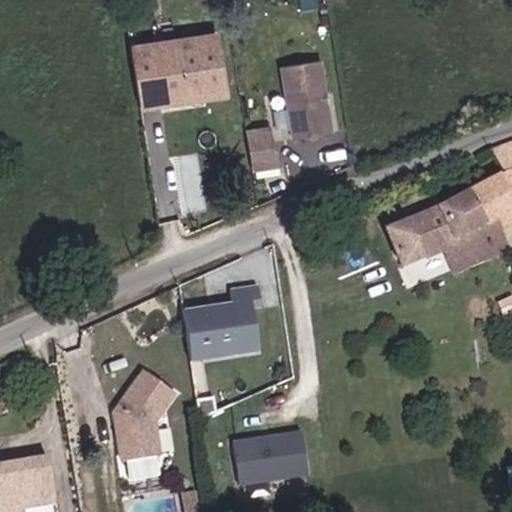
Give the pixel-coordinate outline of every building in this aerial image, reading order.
[(219,90),(209,32),(125,48),(135,105),(155,102),(153,92),(197,84),(199,94),(219,90)] [(331,133),(317,62),(278,69),(292,141),(331,133)] [(277,163),(274,148),(271,146),(268,124),(243,129),(250,168),(277,163)] [(482,228),(503,217),(511,212),(511,146),(493,154),(504,179),(468,195),(482,228)] [(510,250),(503,217),(482,228),(468,195),(386,232),(399,266),(446,248),(452,260),(461,256),(466,268),(510,250)] [(511,212),(503,217),(510,250),(511,248),(511,212)] [(187,359),(269,353),(264,284),(230,286),(231,303),(183,307),(187,359)] [(149,419),(171,391),(138,368),(108,411),(115,460),(154,454),(149,419)] [(244,481),(314,478),(312,432),(242,435),(244,481)] [(41,459),(0,466),(0,511),(33,511),(49,509),(41,459)] [(177,490),(180,509),(194,507),(192,486),(177,490)]
